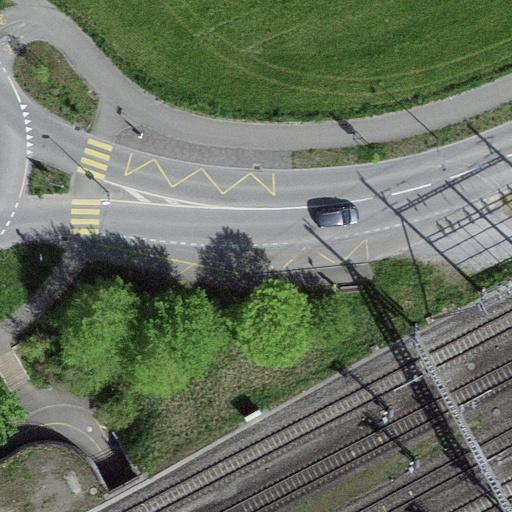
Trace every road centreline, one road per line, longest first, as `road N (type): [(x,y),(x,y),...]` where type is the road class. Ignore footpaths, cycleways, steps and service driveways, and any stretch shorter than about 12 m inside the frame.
road 1 (secondary): [(175,202),(262,209),(357,202),(511,153)]
road 2 (secondary): [(175,202),(0,119)]
road 3 (secondary): [(0,215),(175,202)]
